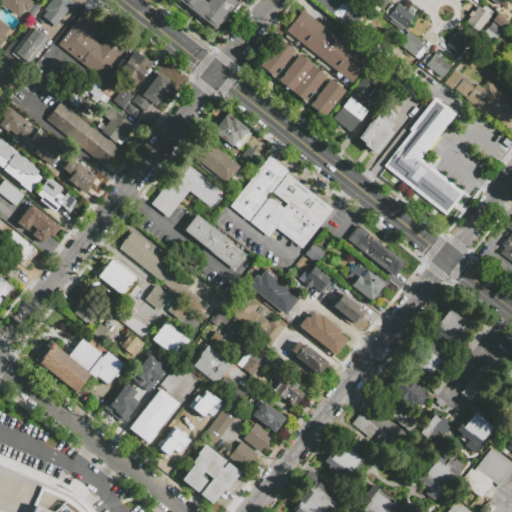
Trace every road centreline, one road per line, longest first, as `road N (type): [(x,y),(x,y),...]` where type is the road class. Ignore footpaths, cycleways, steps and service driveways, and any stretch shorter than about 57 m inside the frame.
road 1 (tertiary): [(247,511),(446,255)]
road 2 (tertiary): [(216,73),(47,288)]
road 3 (secondary): [(401,219),(216,73)]
road 4 (residential): [(0,365),(183,511)]
